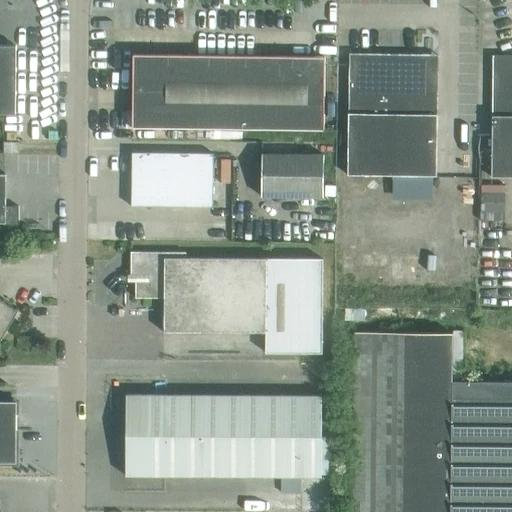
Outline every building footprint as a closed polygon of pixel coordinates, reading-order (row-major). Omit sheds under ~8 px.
[(16,45),(0,45),(0,113),(15,114),(16,45)] [(349,53),(347,175),(390,175),(390,200),(431,201),(432,176),(436,176),(438,75),(416,54),(349,53)] [(324,131),(325,57),(133,55),(132,128),(324,131)] [(511,55),(492,55),(491,177),(511,176),(511,55)] [(4,142),(4,153),(19,153),(19,142),(4,142)] [(213,207),(214,154),(132,152),(131,206),(213,207)] [(320,202),(320,161),(260,160),(260,201),(320,202)] [(6,174),(0,173),(0,224),(19,225),(19,205),(6,205),(6,174)] [(505,192),(505,184),(484,183),(484,192),(505,192)] [(345,225),(344,307),(367,307),(368,226),(345,225)] [(368,226),(367,307),(389,307),(390,226),(368,226)] [(390,226),(389,307),(411,308),(412,226),(390,226)] [(412,226),(411,308),(433,308),(434,227),(412,226)] [(434,227),(433,308),(463,308),(465,227),(434,227)] [(322,259),(266,259),(186,258),(186,252),(131,252),(130,275),(135,275),(135,298),(160,298),(160,295),(164,295),(164,332),(266,333),(266,359),(321,359),(322,259)] [(0,300),(0,340),(0,341),(18,311),(0,300)] [(346,307),(345,319),(364,319),(364,308),(346,307)] [(511,511),(511,383),(451,383),(451,334),(353,333),(351,511),(511,511)] [(165,415),(166,395),(126,395),(126,415),(165,415)] [(185,435),(185,395),(166,395),(165,415),(165,435),(185,435)] [(204,436),(204,395),(185,395),(185,435),(204,436)] [(224,436),(224,395),(204,395),(204,436),(224,436)] [(243,436),(243,395),(224,395),(224,436),(243,436)] [(262,436),(263,395),(243,395),(243,436),(262,436)] [(282,436),(282,396),(263,395),(262,436),(282,436)] [(301,436),(302,396),(282,396),(282,436),(301,436)] [(322,436),(322,396),(302,396),(301,436),(322,436)] [(0,401),(0,430),(16,430),(16,401),(15,401),(15,402),(0,401)] [(165,435),(165,415),(126,415),(126,435),(165,435)] [(16,464),(16,430),(0,430),(0,462),(15,463),(15,464),(16,464)] [(165,455),(165,435),(126,435),(125,455),(165,455)] [(184,476),(185,435),(165,435),(165,455),(165,476),(184,476)] [(204,476),(204,436),(185,435),(184,476),(204,476)] [(223,476),(224,436),(204,436),(204,476),(223,476)] [(243,476),(243,436),(224,436),(223,476),(243,476)] [(262,477),(262,436),(243,436),(243,476),(262,477)] [(282,477),(282,436),(262,436),(262,477),(282,477)] [(301,477),(301,436),(282,436),(282,477),(301,477)] [(321,477),(322,436),(301,436),(301,477),(321,477)] [(165,476),(165,455),(125,455),(125,476),(165,476)]
